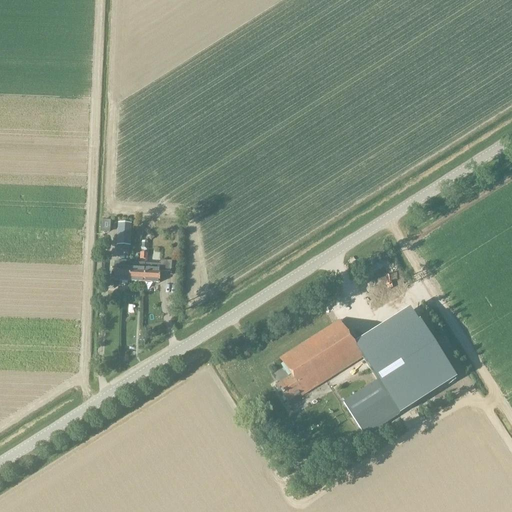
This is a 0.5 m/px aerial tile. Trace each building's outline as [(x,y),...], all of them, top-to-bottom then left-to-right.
[(130,246),(131,230),(126,230),(126,223),(118,223),(116,245),(130,246)] [(114,268),(114,281),(129,282),(130,269),(130,261),(120,261),(120,262),(115,262),(114,268)] [(145,270),(144,283),(157,283),(158,271),(169,272),(170,261),(158,261),(158,264),(145,264),(145,270)] [(144,283),(145,270),(130,269),(129,282),(144,283)] [(396,297),(377,309),(392,333),(412,320),(396,297)] [(301,397),(362,358),(339,321),(280,359),(291,377),(277,387),(287,403),(300,395),(301,397)] [(399,415),(455,379),(433,345),(377,381),(399,415)] [(275,378),(279,385),(290,377),(286,371),(275,378)] [(343,403),(365,437),(399,415),(377,381),(343,403)]
